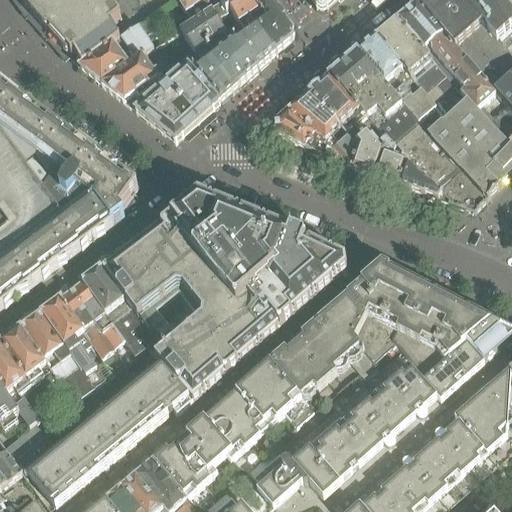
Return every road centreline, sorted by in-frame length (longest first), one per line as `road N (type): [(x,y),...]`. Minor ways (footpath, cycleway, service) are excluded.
road 1 (residential): [(511,287),(220,168)]
road 2 (residential): [(0,338),(220,168)]
road 3 (residential): [(201,167),(390,0)]
road 4 (residential): [(201,167),(162,166),(121,143),(41,80),(0,32)]
